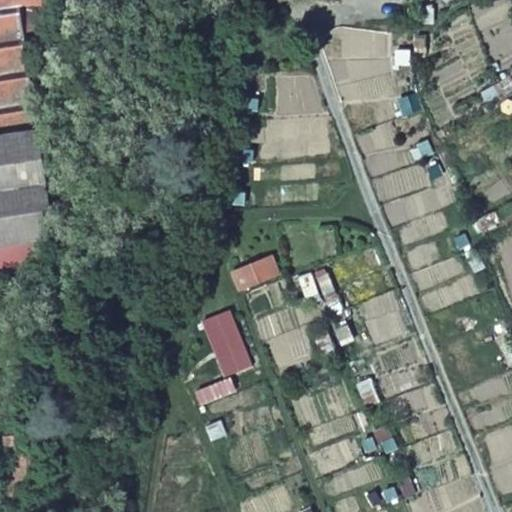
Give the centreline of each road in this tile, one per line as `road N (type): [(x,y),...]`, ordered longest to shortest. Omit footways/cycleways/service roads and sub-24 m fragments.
road 1 (track): [(311,12),(315,50),(495,511)]
road 2 (track): [(371,198),(331,212),(250,214),(232,227),(170,357),(142,511)]
